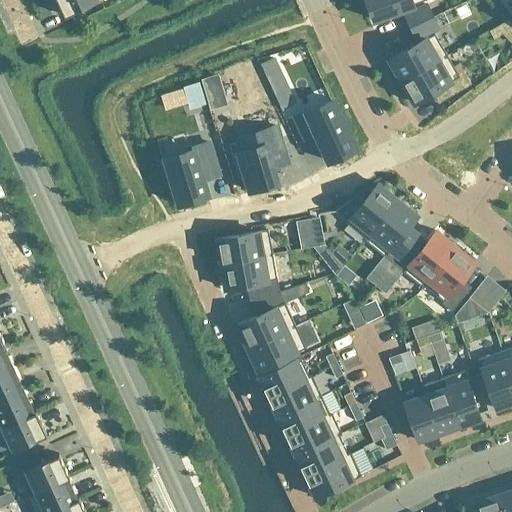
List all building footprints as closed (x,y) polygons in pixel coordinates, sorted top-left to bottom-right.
[(57,0),(64,15),(97,0),(57,0)] [(365,0),(373,19),(423,0),(365,0)] [(432,16),(426,5),(404,15),(409,27),(432,16)] [(432,16),(409,27),(415,38),(437,28),(432,16)] [(434,33),(388,60),(401,81),(446,54),(434,33)] [(458,63),(453,66),(446,54),(401,81),(413,103),(437,89),(444,99),(470,84),(458,63)] [(273,57),(259,64),(280,109),(294,103),(273,57)] [(203,80),(211,107),(224,103),(216,76),(203,80)] [(201,103),(195,83),(182,86),(183,88),(187,102),(189,107),(201,103)] [(332,99),(294,117),(304,138),(315,133),(328,161),(355,149),(332,99)] [(239,141),(230,144),(240,177),(244,175),(249,190),(277,182),(272,166),(287,162),(276,126),(238,137),(239,141)] [(164,158),(178,204),(207,195),(202,180),(207,178),(218,174),(208,142),(191,147),(191,149),(164,158)] [(349,200),(335,210),(343,217),(347,220),(346,222),(362,236),(364,237),(365,238),(397,199),(378,183),(358,208),(349,200)] [(364,237),(363,239),(384,256),(393,263),(408,244),(399,236),(416,215),(397,199),(365,238),(364,237)] [(267,229),(215,239),(220,263),(272,254),(267,229)] [(408,244),(393,263),(402,271),(423,287),(423,288),(425,286),(424,285),(455,246),(436,230),(419,252),(417,251),(408,244)] [(312,246),(324,244),(322,236),(310,238),(312,246)] [(300,248),(312,246),(310,238),(299,240),(300,248)] [(324,244),(312,246),(335,275),(341,266),(330,251),(324,244)] [(455,246),(424,285),(425,286),(442,300),(441,303),(451,310),(467,291),(457,283),(474,262),(455,246)] [(272,254),(220,263),(225,288),(246,284),(252,283),(255,298),(279,290),(276,278),(272,254)] [(384,256),(379,262),(388,270),(393,263),(384,256)] [(256,315),(236,324),(247,347),(294,325),(284,303),(284,302),(279,290),(255,298),(261,313),(256,315)] [(474,290),(468,297),(478,304),(483,298),(474,290)] [(356,305),(353,298),(342,303),(345,310),(356,305)] [(483,298),(478,304),(487,312),(492,306),(483,298)] [(294,325),(247,347),(257,370),(305,348),(294,325)] [(429,343),(441,339),(438,331),(427,335),(429,343)] [(427,335),(415,339),(418,347),(429,343),(427,335)] [(511,345),(501,350),(511,381),(511,345)] [(5,346),(0,348),(0,374),(13,369),(4,348),(6,347),(5,346)] [(511,381),(501,350),(477,358),(495,408),(511,402),(511,381)] [(330,367),(337,363),(332,352),(325,356),(330,367)] [(402,361),(399,353),(388,357),(390,365),(402,361)] [(299,356),(258,375),(267,396),(309,377),(308,376),(299,356)] [(330,367),(335,378),(342,374),(337,363),(330,367)] [(13,369),(0,374),(0,401),(23,390),(13,369)] [(463,370),(442,378),(459,425),(480,418),(463,370)] [(309,377),(267,396),(277,415),(320,395),(310,375),(308,376),(309,377)] [(442,378),(420,385),(424,394),(425,394),(438,432),(459,425),(442,378)] [(23,390),(0,401),(0,425),(1,427),(36,411),(35,410),(33,411),(23,390)] [(355,402),(350,392),(343,395),(348,406),(355,402)] [(424,394),(403,402),(417,440),(438,432),(425,394),(424,394)] [(320,395),(277,415),(286,435),(329,415),(329,414),(320,395)] [(348,406),(353,417),(360,413),(355,402),(348,406)] [(36,411),(1,427),(11,450),(46,434),(36,411)] [(329,415),(286,435),(295,455),(338,434),(339,435),(341,434),(331,413),(329,414),(329,415)] [(386,423),(379,426),(384,437),(391,433),(386,423)] [(384,437),(381,438),(386,449),(396,444),(391,433),(384,437)] [(338,434),(295,455),(304,474),(348,454),(347,453),(340,438),(339,435),(338,434)] [(58,453),(48,458),(44,447),(21,458),(26,468),(19,471),(29,493),(68,475),(58,453)] [(348,454),(304,474),(314,495),(315,497),(360,475),(349,452),(347,453),(348,454)] [(78,497),(76,498),(67,478),(69,477),(68,475),(29,493),(25,495),(32,511),(50,511),(79,499),(78,497)] [(511,511),(511,489),(498,495),(503,511),(511,511)] [(503,511),(498,495),(476,502),(479,511),(503,511)] [(85,511),(79,499),(50,511),(85,511)]
